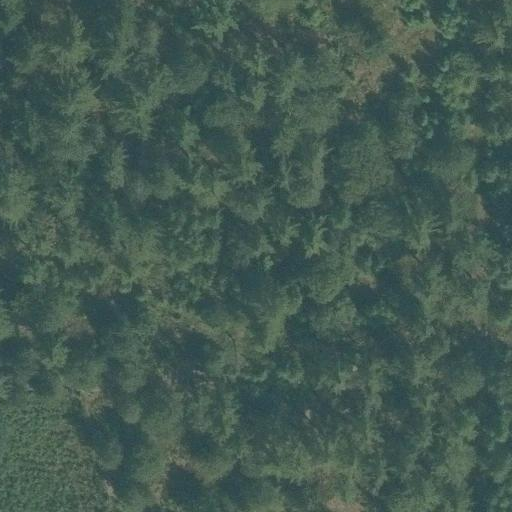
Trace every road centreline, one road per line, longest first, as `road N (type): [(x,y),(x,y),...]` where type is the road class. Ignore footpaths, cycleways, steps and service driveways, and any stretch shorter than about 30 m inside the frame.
road 1 (track): [(511,245),(0,265)]
road 2 (track): [(484,511),(477,0)]
